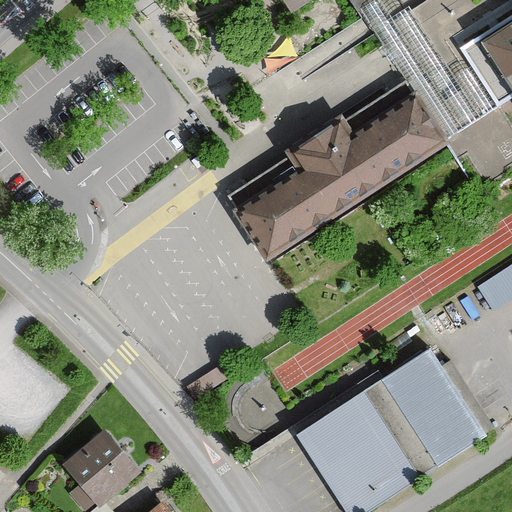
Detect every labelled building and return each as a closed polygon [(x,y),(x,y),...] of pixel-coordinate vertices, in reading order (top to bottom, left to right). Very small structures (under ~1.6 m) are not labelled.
[(387,0),(282,0),(292,14),(314,0),(349,0),(361,17),(387,0)] [(511,23),(479,45),(511,95),(511,23)] [(285,161),(225,200),(265,260),(445,142),(406,83),(344,124),(338,115),(280,153),(285,161)] [(511,259),(478,277),(491,302),(511,292),(511,259)] [(425,350),(293,434),(343,511),(372,511),(496,434),(450,362),(438,370),(425,350)] [(88,511),(136,474),(102,432),(60,466),(79,489),(70,496),(82,511),(88,511)]
